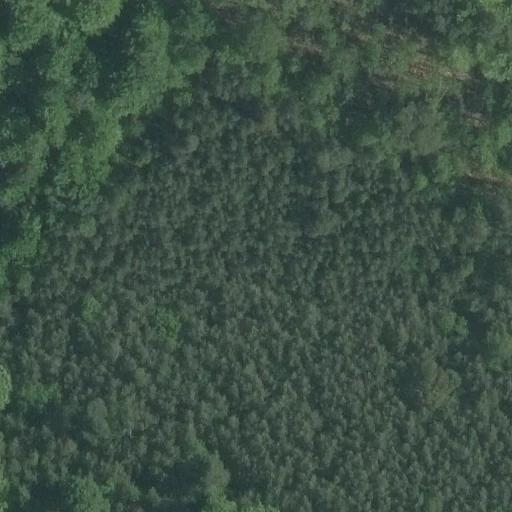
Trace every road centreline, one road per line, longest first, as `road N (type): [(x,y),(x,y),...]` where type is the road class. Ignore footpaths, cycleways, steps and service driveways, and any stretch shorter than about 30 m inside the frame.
road 1 (track): [(0,247),(97,144),(178,0)]
road 2 (track): [(173,511),(0,416)]
